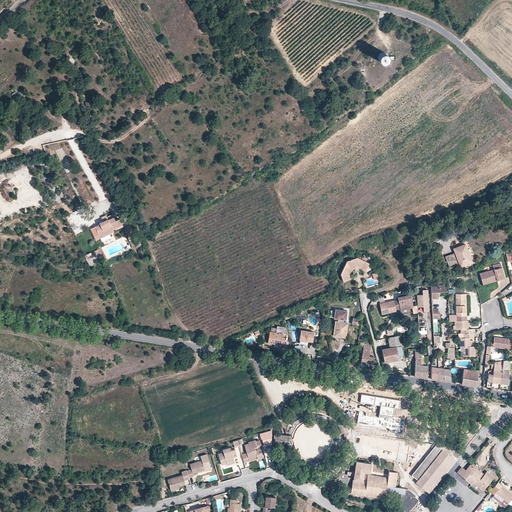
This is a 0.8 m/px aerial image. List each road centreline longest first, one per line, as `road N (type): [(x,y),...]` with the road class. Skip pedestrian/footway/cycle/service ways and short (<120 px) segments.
road 1 (tertiary): [(382,376),(0,315)]
road 2 (tertiary): [(343,0),(433,24),(511,93)]
road 3 (tertiary): [(511,396),(382,376)]
